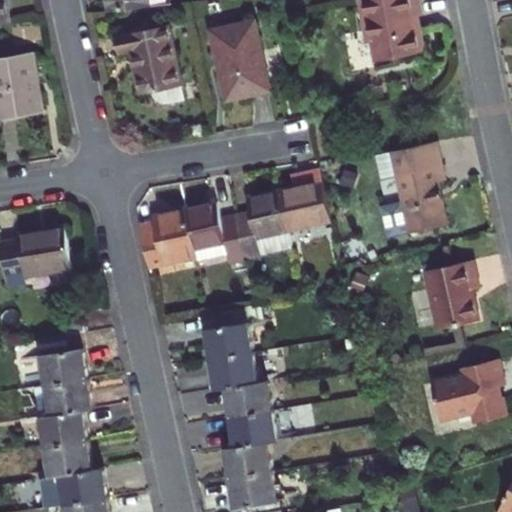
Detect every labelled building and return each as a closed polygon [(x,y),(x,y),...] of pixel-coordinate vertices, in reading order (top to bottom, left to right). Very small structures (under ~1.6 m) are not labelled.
[(0,0),(0,26),(13,26),(9,0),(0,0)] [(107,0),(110,14),(136,11),(152,9),(150,0),(107,0)] [(150,0),(152,9),(168,7),(167,0),(150,0)] [(419,0),(355,0),(365,45),(370,44),(375,65),(425,55),(420,31),(414,32),(411,18),(422,16),(419,0)] [(253,23),(210,31),(226,104),(260,98),(269,96),(253,23)] [(138,96),(177,89),(166,30),(114,41),(118,58),(130,56),(138,96)] [(36,59),(0,63),(0,120),(26,117),(43,115),(36,59)] [(433,143),(387,150),(373,153),(379,178),(394,174),(400,201),(381,206),(387,235),(407,231),(407,232),(446,223),(436,182),(443,180),(433,143)] [(285,238),(332,231),(319,176),(308,178),(301,179),(303,188),(274,193),(285,238)] [(229,218),(238,261),(288,253),(285,238),(274,193),(255,197),(247,198),(250,215),(229,218)] [(213,221),(210,205),(200,207),(180,211),(189,255),(219,250),(221,264),(238,261),(229,218),(213,221)] [(149,216),(152,231),(138,233),(145,262),(189,255),(180,211),(164,214),(149,216)] [(21,241),(2,244),(8,271),(26,268),(28,278),(74,269),(68,227),(34,233),(20,236),(21,241)] [(424,267),(437,322),(478,313),(471,281),(479,279),(474,256),(424,267)] [(26,268),(8,271),(11,290),(30,287),(28,278),(26,268)] [(238,308),(193,315),(203,367),(247,359),(238,308)] [(59,339),(78,336),(88,334),(84,315),(55,321),(59,339)] [(87,384),(78,336),(59,339),(35,343),(42,392),(87,384)] [(247,359),(203,367),(209,397),(219,395),(253,389),(247,359)] [(471,372),(431,382),(435,398),(442,397),(448,417),(473,412),(476,424),(507,416),(503,399),(500,400),(496,389),(508,386),(500,359),(469,366),(471,372)] [(46,417),(47,424),(83,418),(92,417),(87,384),(42,392),(27,395),(31,419),(46,417)] [(219,395),(224,425),(269,417),(264,387),(253,389),(219,395)] [(442,397),(435,398),(441,419),(448,417),(442,397)] [(224,425),(230,455),(263,448),(274,447),(269,417),(224,425)] [(83,418),(47,424),(37,426),(42,455),(88,447),(83,418)] [(42,455),(47,483),(94,476),(88,447),(42,455)] [(221,456),(227,485),(269,478),(263,448),(230,455),(221,456)] [(40,511),(70,511),(109,506),(103,474),(94,476),(47,483),(36,485),(40,511)] [(269,478),(227,485),(232,511),(238,511),(274,506),(269,478)] [(511,511),(511,485),(497,511),(511,511)]
